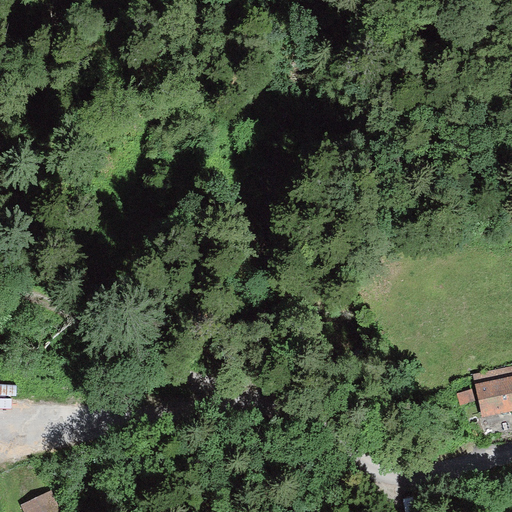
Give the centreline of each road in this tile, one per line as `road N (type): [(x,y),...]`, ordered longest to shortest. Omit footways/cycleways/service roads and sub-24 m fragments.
road 1 (residential): [(0,435),(234,401),(298,414),(369,468),(414,482),(511,454)]
road 2 (track): [(234,401),(0,290)]
